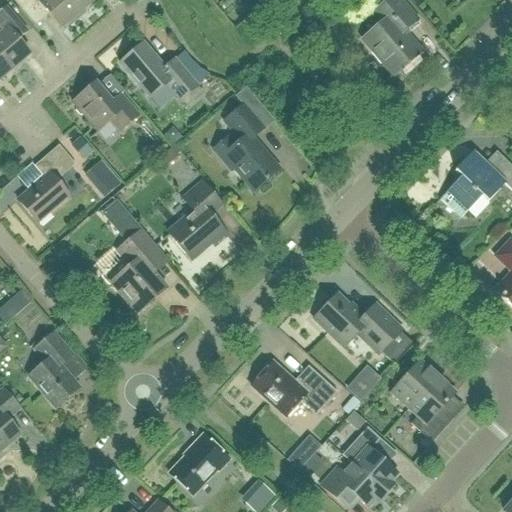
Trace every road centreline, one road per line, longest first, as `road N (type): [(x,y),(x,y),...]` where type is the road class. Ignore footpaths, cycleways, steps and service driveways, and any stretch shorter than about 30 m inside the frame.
road 1 (tertiary): [(341,220),(149,402)]
road 2 (tertiary): [(511,24),(341,220)]
road 3 (residential): [(511,376),(341,220)]
road 4 (residential): [(0,129),(136,9)]
road 5 (residential): [(149,402),(43,289)]
road 6 (tertiary): [(149,402),(51,511)]
